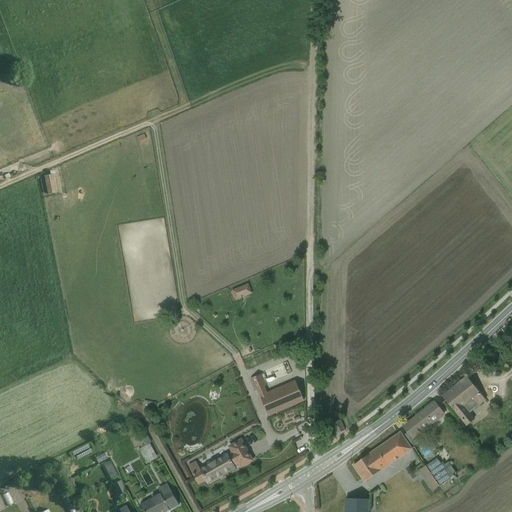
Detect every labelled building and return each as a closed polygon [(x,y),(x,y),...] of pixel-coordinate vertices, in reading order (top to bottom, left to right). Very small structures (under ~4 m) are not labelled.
[(52,175),(43,176),(47,194),(56,193),(52,175)] [(256,286),(239,290),(241,300),(259,296),(256,286)] [(260,375),(250,379),(266,418),(305,401),(295,380),(267,392),(260,375)] [(441,399),(465,426),(474,419),(462,406),(471,398),(478,406),(485,401),(465,379),(441,399)] [(412,440),(442,417),(434,405),(403,429),(412,440)] [(341,419),(332,424),(337,434),(346,430),(341,419)] [(363,481),(409,450),(398,433),(352,465),(363,481)] [(198,489),(252,462),(240,440),(187,467),(198,489)] [(146,450),(153,465),(166,459),(160,444),(146,450)] [(107,463),(114,460),(112,453),(104,456),(107,463)] [(450,490),(467,484),(458,462),(449,465),(448,463),(422,472),(425,482),(433,479),(438,493),(449,489),(450,490)] [(171,511),(180,507),(166,485),(134,505),(138,511),(171,511)] [(368,511),(368,498),(345,497),(344,511),(368,511)]
